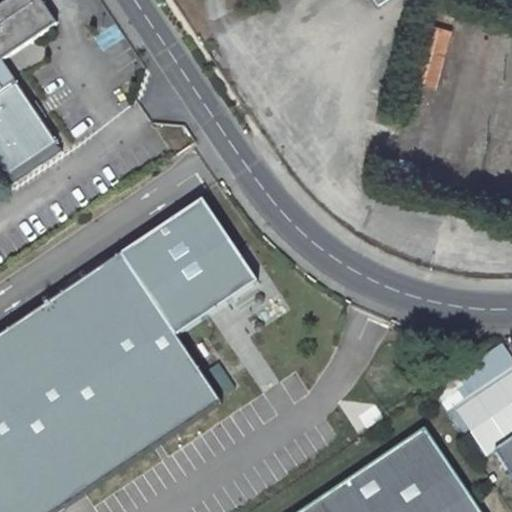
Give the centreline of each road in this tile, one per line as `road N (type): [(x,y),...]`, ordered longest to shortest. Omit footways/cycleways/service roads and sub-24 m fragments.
road 1 (tertiary): [(136,0),(254,177),(318,247),(388,286),(511,306)]
road 2 (unknown): [(150,511),(332,387),(227,234),(275,200)]
road 3 (unknown): [(149,125),(82,0)]
